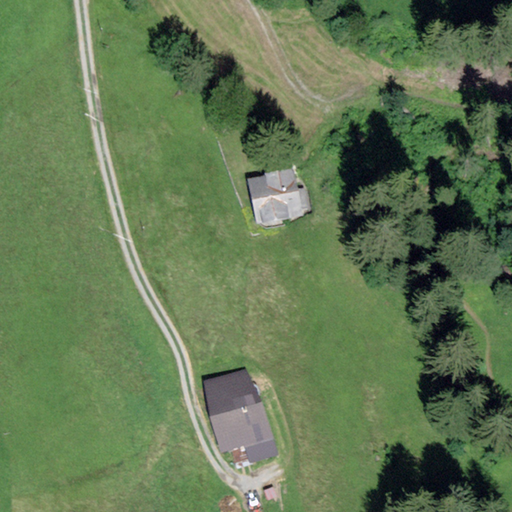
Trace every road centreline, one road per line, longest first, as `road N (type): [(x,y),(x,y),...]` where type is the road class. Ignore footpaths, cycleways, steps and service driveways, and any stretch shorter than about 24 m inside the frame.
road 1 (track): [(80,0),(111,186),(141,280),(177,345),(198,424),(233,478),(246,485),(276,471)]
road 2 (track): [(251,0),(300,87),(321,103),(341,104)]
